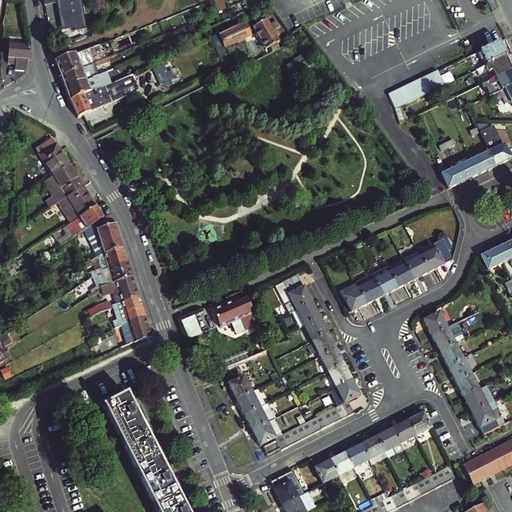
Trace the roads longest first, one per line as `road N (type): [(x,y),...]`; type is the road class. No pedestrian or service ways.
road 1 (residential): [(48,87),(125,213),(162,323)]
road 2 (residential): [(413,397),(227,491)]
road 3 (residential): [(227,491),(170,344)]
road 4 (residential): [(170,344),(40,400)]
road 5 (residential): [(474,243),(448,290),(379,326)]
road 6 (residential): [(40,400),(18,415),(13,433),(36,511)]
